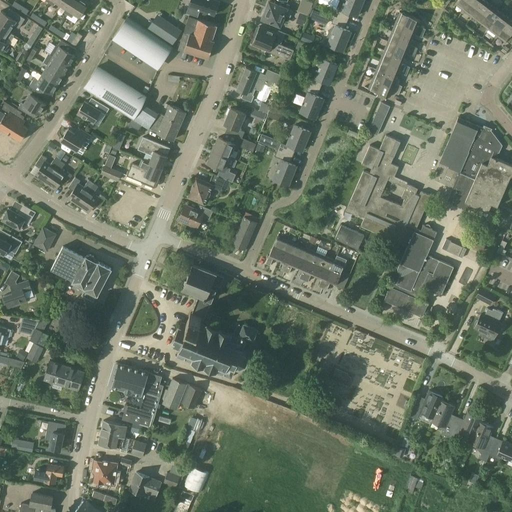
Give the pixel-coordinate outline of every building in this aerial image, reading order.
[(76,0),(64,0),(60,6),(65,9),(63,12),(68,15),(76,0)] [(88,4),(82,0),(76,0),(68,15),(72,17),(74,15),(79,18),(88,4)] [(216,0),(190,0),(186,12),(198,16),(200,9),(214,14),(219,1),(216,0)] [(304,0),(301,0),(297,10),(308,14),(312,3),(304,0)] [(334,15),(348,21),(350,14),(356,16),(362,0),(346,0),(342,10),(339,9),(337,16),(334,15)] [(461,11),(462,12),(471,0),(458,0),(453,7),(457,2),(464,8),(461,11)] [(471,0),(462,12),(463,13),(466,9),(473,14),(483,0),(471,0)] [(491,0),(489,3),(484,0),(483,0),(473,14),(481,21),(497,0),(491,0)] [(502,1),(500,0),(497,0),(481,21),(489,27),(501,12),(496,9),(502,1)] [(263,12),(262,15),(263,17),(263,18),(280,25),(284,14),(290,16),(292,10),(269,1),(265,11),(263,12)] [(505,16),(501,12),(489,27),(497,33),(494,36),(495,37),(511,14),(511,8),(505,16)] [(1,10),(0,11),(0,25),(10,31),(14,25),(19,28),(25,18),(15,12),(11,17),(1,10)] [(396,21),(424,33),(426,28),(417,25),(419,20),(421,21),(421,20),(396,10),(400,12),(396,21)] [(312,11),(310,18),(326,22),(328,15),(312,11)] [(511,14),(495,37),(496,38),(499,34),(505,39),(502,44),(502,45),(511,31),(511,14)] [(345,28),(348,21),(334,15),(332,22),(336,24),(328,45),(342,51),(351,30),(345,28)] [(162,61),(172,48),(172,47),(160,38),(127,16),(114,36),(152,62),(162,61)] [(181,39),(178,50),(185,50),(209,58),(214,41),(212,40),(217,25),(189,16),(184,32),(183,32),(181,39)] [(181,30),(165,20),(156,33),(172,44),(181,30)] [(396,21),(392,31),(411,38),(413,33),(422,37),(424,33),(396,21)] [(15,34),(10,31),(0,25),(0,48),(4,51),(15,34)] [(252,43),(252,44),(290,59),(294,49),(280,44),(285,32),(277,29),(276,33),(259,26),(259,27),(252,43)] [(323,26),(321,33),(327,35),(329,28),(323,26)] [(66,39),(71,42),(76,34),(72,31),(66,39)] [(392,31),(388,40),(416,52),(418,47),(409,44),(411,38),(392,31)] [(71,42),(76,45),(83,35),(78,32),(71,42)] [(30,37),(27,43),(32,46),(35,40),(30,37)] [(56,45),(50,54),(69,65),(75,55),(73,54),(76,49),(69,44),(61,39),(58,45),(56,45)] [(388,40),(384,50),(403,57),(405,52),(414,56),(416,52),(388,40)] [(384,50),(380,59),(408,71),(410,66),(401,63),(403,57),(384,50)] [(49,53),(43,62),(48,65),(63,74),(69,65),(50,54),(49,53)] [(309,83),(320,88),(323,81),(329,83),(337,63),(323,57),(315,78),(312,77),(309,83)] [(380,59),(376,69),(395,77),(397,71),(406,75),(408,71),(380,59)] [(48,65),(42,74),(58,84),(63,74),(48,65)] [(97,66),(84,88),(132,118),(142,103),(146,97),(97,66)] [(278,88),(281,80),(283,75),(267,68),(264,74),(246,66),(237,89),(253,95),(255,88),(259,90),(263,82),(278,88)] [(376,69),(373,78),(400,90),(402,85),(393,82),(395,77),(376,69)] [(34,77),(29,86),(47,98),(51,92),(52,93),(58,84),(42,74),(39,80),(34,77)] [(365,86),(378,92),(387,96),(390,97),(390,96),(388,95),(390,90),(399,94),(400,90),(373,78),(369,88),(365,86)] [(318,95),(320,88),(309,83),(307,90),(309,91),(301,112),(315,118),(323,97),(318,95)] [(297,93),(293,101),(302,104),(305,97),(297,93)] [(34,117),(37,112),(40,113),(45,104),(30,94),(24,104),(22,102),(18,107),(34,117)] [(101,110),(106,114),(109,108),(106,106),(95,100),(91,97),(88,103),(85,101),(77,113),(93,123),(101,110)] [(3,100),(0,105),(0,127),(20,141),(28,128),(23,124),(26,120),(23,118),(25,116),(21,114),(22,112),(3,100)] [(174,139),(186,111),(170,104),(165,116),(151,109),(142,103),(132,118),(135,120),(149,128),(149,127),(158,131),(158,132),(174,139)] [(262,103),(259,110),(268,113),(270,107),(267,106),(268,105),(262,103)] [(236,135),(242,137),(245,131),(238,128),(245,113),(231,107),(225,123),(232,126),(230,132),(236,135)] [(253,108),(251,115),(263,120),(266,113),(253,108)] [(281,113),(272,109),(269,116),(278,120),(281,113)] [(377,112),(374,119),(382,123),(385,116),(377,112)] [(438,170),(434,178),(453,187),(447,200),(452,202),(452,204),(468,211),(471,204),(488,211),(489,208),(497,211),(499,206),(497,206),(498,204),(500,205),(510,181),(511,176),(511,164),(496,157),(498,152),(499,153),(502,144),(491,130),(490,132),(485,130),(486,128),(482,127),(458,116),(452,131),(451,134),(449,139),(446,145),(443,153),(441,156),(435,169),(438,170)] [(277,149),(293,155),(296,148),(301,151),(310,130),(296,124),(287,145),(280,142),(277,149)] [(77,150),(85,138),(88,140),(91,135),(78,127),(75,132),(69,128),(61,140),(77,150)] [(360,134),(353,131),(349,129),(347,134),(358,138),(360,134)] [(404,198),(401,205),(380,196),(389,175),(394,177),(399,166),(391,162),(401,141),(386,134),(380,149),(370,144),(361,163),(372,168),(370,173),(363,170),(346,210),(358,215),(359,214),(365,216),(361,225),(407,246),(397,269),(400,275),(396,283),(393,281),(391,286),(390,285),(384,299),(422,316),(428,302),(417,298),(423,285),(442,293),(454,266),(427,254),(437,231),(423,225),(421,229),(416,227),(430,195),(421,191),(419,194),(413,191),(415,186),(407,183),(401,196),(404,198)] [(219,136),(213,149),(230,156),(233,149),(238,151),(240,146),(253,151),(256,143),(242,137),(236,135),(233,142),(219,136)] [(138,149),(146,152),(143,160),(162,167),(167,155),(166,154),(169,148),(170,148),(170,147),(143,136),(138,149)] [(223,168),(220,176),(226,178),(233,181),(236,174),(229,171),(232,166),(227,163),(230,156),(213,149),(208,162),(223,168)] [(290,162),(293,155),(277,149),(275,156),(282,158),(273,179),(288,185),(296,164),(290,162)] [(35,175),(45,182),(60,160),(55,157),(50,164),(45,160),(47,158),(42,154),(35,164),(40,168),(35,175)] [(61,161),(60,160),(45,182),(55,189),(60,181),(65,185),(72,175),(67,171),(65,174),(60,171),(65,163),(61,161)] [(132,162),(127,175),(154,186),(155,185),(157,181),(156,180),(157,179),(159,174),(161,175),(162,174),(164,170),(163,169),(161,168),(162,167),(143,160),(141,166),(132,162)] [(105,166),(101,173),(115,179),(118,180),(121,172),(111,168),(105,166)] [(221,190),(226,178),(220,176),(219,176),(213,173),(209,183),(196,177),(188,196),(204,203),(211,186),(221,190)] [(68,197),(79,204),(93,182),(89,179),(84,187),(78,183),(80,180),(75,177),(68,187),(73,190),(68,197)] [(98,186),(93,182),(79,204),(89,211),(94,204),(99,207),(105,197),(100,194),(98,197),(93,193),(98,186)] [(16,212),(10,208),(8,207),(2,219),(19,229),(23,221),(29,224),(36,211),(23,204),(20,211),(16,212)] [(209,218),(213,210),(200,204),(198,209),(185,204),(178,220),(197,228),(203,215),(209,218)] [(232,243),(245,249),(257,221),(244,216),(232,243)] [(358,248),(364,234),(341,224),(335,238),(358,248)] [(43,227),(34,244),(47,250),(56,233),(43,227)] [(274,256),(279,258),(287,239),(278,235),(280,232),(279,231),(266,263),(270,265),(274,256)] [(5,240),(0,237),(0,252),(4,255),(7,248),(16,253),(22,241),(9,233),(5,240)] [(446,238),(442,248),(447,250),(451,241),(446,238)] [(297,243),(287,239),(279,258),(284,261),(280,269),(285,271),(297,243)] [(306,248),(297,243),(285,271),(289,273),(293,264),(298,266),(306,248)] [(51,268),(73,280),(85,257),(63,245),(51,268)] [(499,246),(497,251),(504,254),(506,250),(503,248),(499,246)] [(316,252),(306,248),(298,266),(303,269),(299,278),(304,279),(316,252)] [(325,256),(316,252),(304,279),(308,281),(312,272),(317,275),(325,256)] [(86,255),(85,257),(73,280),(73,281),(85,287),(84,288),(85,289),(83,294),(93,299),(96,294),(97,295),(111,268),(95,259),(93,256),(90,254),(86,255)] [(335,260),(325,256),(317,275),(322,277),(318,286),(323,288),(335,260)] [(344,264),(335,260),(323,288),(327,289),(331,280),(336,283),(335,285),(346,260),(344,264)] [(1,261),(0,262),(0,267),(7,271),(10,266),(1,261)] [(183,288),(199,295),(211,299),(215,289),(210,288),(212,283),(220,286),(224,277),(216,274),(216,273),(192,264),(186,279),(185,279),(183,280),(181,284),(182,287),(183,287),(183,288)] [(19,304),(19,303),(27,300),(24,291),(32,289),(28,280),(17,284),(16,281),(20,275),(12,270),(5,282),(11,286),(13,292),(2,296),(5,304),(7,304),(8,307),(12,305),(13,307),(19,304)] [(481,287),(476,296),(491,304),(495,295),(481,287)] [(205,314),(211,299),(199,295),(192,312),(191,311),(186,323),(183,321),(181,326),(179,326),(172,342),(174,343),(172,347),(179,350),(176,356),(231,378),(235,368),(240,371),(248,367),(251,359),(248,351),(242,349),(247,338),(253,340),(254,337),(256,338),(259,330),(257,329),(243,324),(242,326),(238,324),(234,335),(207,324),(211,316),(205,314)] [(475,325),(475,326),(482,329),(481,333),(493,339),(498,329),(500,330),(503,324),(498,321),(496,320),(497,318),(498,319),(502,311),(497,309),(494,307),(493,310),(488,307),(484,315),(481,313),(478,320),(476,320),(475,323),(475,325)] [(22,317),(19,330),(32,333),(39,319),(22,317)] [(0,348),(1,349),(4,335),(10,336),(11,329),(6,328),(6,327),(0,325),(0,348)] [(42,347),(33,343),(27,357),(36,361),(42,347)] [(24,350),(19,357),(23,360),(28,352),(24,350)] [(10,357),(0,354),(0,362),(8,364),(10,357)] [(84,370),(67,365),(50,360),(44,379),(78,389),(84,370)] [(119,363),(112,386),(128,391),(123,410),(124,411),(132,413),(130,421),(151,427),(164,384),(160,383),(162,375),(119,363)] [(335,368),(331,377),(345,383),(346,381),(350,382),(352,377),(348,375),(349,373),(335,368)] [(164,398),(162,402),(177,408),(180,401),(194,407),(201,389),(172,377),(168,389),(164,398)] [(415,403),(410,416),(417,419),(417,418),(420,411),(433,417),(441,399),(442,398),(443,396),(428,389),(425,398),(422,404),(416,401),(415,403)] [(433,417),(432,421),(442,425),(440,428),(444,430),(443,433),(449,435),(456,420),(450,417),(451,413),(455,405),(441,399),(433,417)] [(456,420),(449,435),(456,438),(457,435),(459,432),(462,434),(472,438),(480,421),(481,417),(468,411),(464,419),(463,423),(456,420)] [(101,424),(101,426),(102,428),(101,431),(118,435),(118,437),(124,437),(127,425),(103,420),(103,423),(101,424)] [(51,441),(50,448),(60,450),(63,433),(64,434),(66,424),(48,421),(44,439),(51,441)] [(472,438),(471,441),(478,444),(476,447),(481,453),(479,458),(486,461),(489,454),(495,441),(488,438),(490,434),(493,426),(480,421),(472,438)] [(133,422),(131,429),(141,432),(143,425),(133,422)] [(187,427),(183,437),(192,440),(195,430),(194,430),(187,427)] [(101,431),(99,443),(107,444),(108,446),(109,447),(112,448),(114,447),(115,446),(121,447),(122,447),(124,437),(118,437),(118,435),(101,431)] [(17,448),(32,451),(34,442),(12,437),(11,447),(17,448)] [(179,446),(188,450),(192,440),(183,437),(179,446)] [(135,439),(131,453),(143,456),(147,443),(135,439)] [(495,441),(489,454),(500,458),(501,455),(511,459),(511,443),(503,440),(501,444),(495,441)] [(405,449),(397,446),(395,453),(403,456),(405,449)] [(132,460),(122,457),(120,463),(130,466),(132,460)] [(104,481),(114,482),(117,462),(103,460),(103,461),(95,460),(94,468),(96,469),(95,480),(104,481)] [(35,469),(34,478),(55,482),(56,473),(62,474),(64,466),(48,463),(47,471),(35,469)] [(175,486),(179,475),(168,471),(164,482),(175,486)] [(144,491),(156,495),(161,481),(150,477),(136,472),(130,489),(143,494),(144,491)] [(411,475),(405,490),(413,492),(415,486),(421,488),(423,482),(417,480),(418,477),(411,475)] [(180,498),(190,501),(193,493),(182,490),(180,498)] [(94,491),(92,497),(116,504),(117,498),(94,491)] [(19,511),(55,511),(56,509),(50,508),(53,496),(32,492),(30,505),(21,503),(19,511)]
